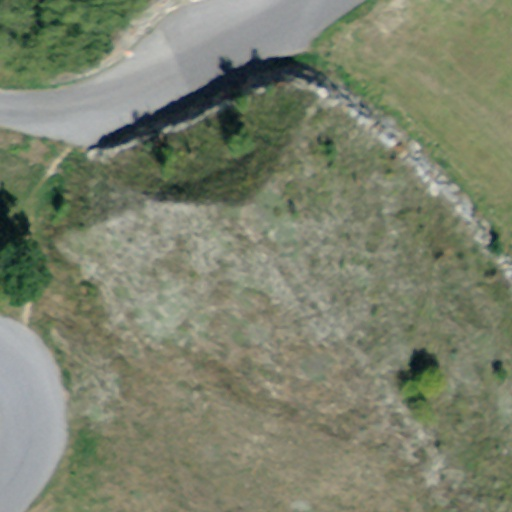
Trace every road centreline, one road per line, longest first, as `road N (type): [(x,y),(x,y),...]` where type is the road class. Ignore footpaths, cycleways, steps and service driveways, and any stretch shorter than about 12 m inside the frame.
road 1 (unclassified): [(320,0),(306,15),(104,111),(0,99)]
road 2 (residential): [(0,507),(19,473),(11,364),(0,361)]
